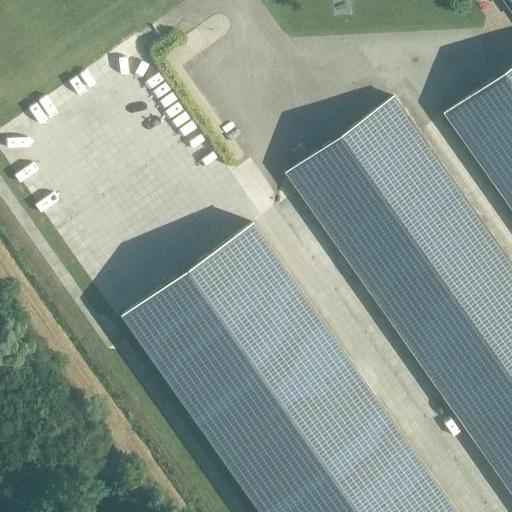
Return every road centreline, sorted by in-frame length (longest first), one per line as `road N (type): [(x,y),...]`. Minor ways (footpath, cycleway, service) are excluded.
road 1 (unknown): [(494,511),(262,186),(258,167),(286,117)]
road 2 (unknown): [(297,103),(350,81),(405,90),(511,239)]
road 3 (unknown): [(241,0),(263,64),(297,103)]
